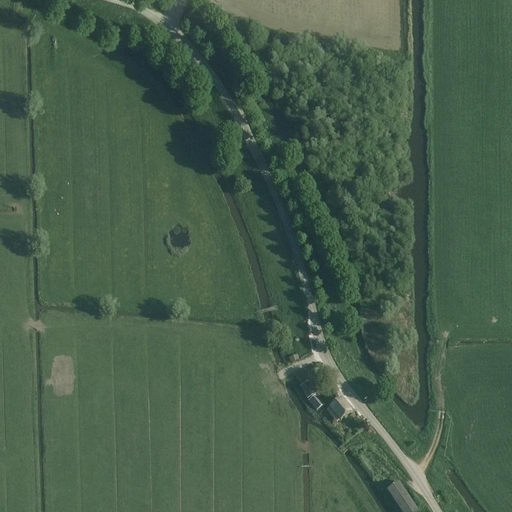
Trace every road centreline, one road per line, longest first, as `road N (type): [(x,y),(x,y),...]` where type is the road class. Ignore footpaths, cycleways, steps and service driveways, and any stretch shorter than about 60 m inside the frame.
road 1 (unclassified): [(439,511),(330,364),(244,130),(193,51),(126,0)]
road 2 (track): [(416,479),(443,426),(447,336),(511,335)]
